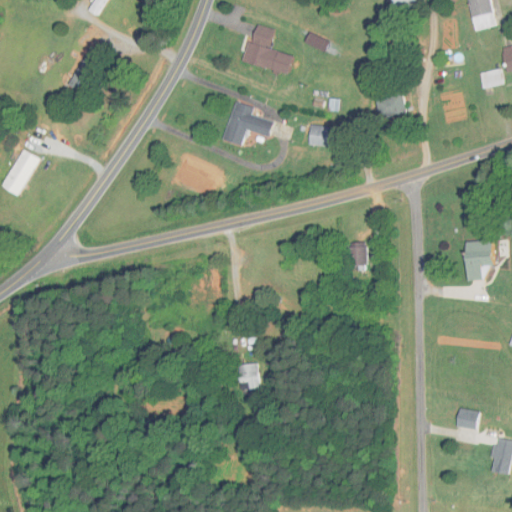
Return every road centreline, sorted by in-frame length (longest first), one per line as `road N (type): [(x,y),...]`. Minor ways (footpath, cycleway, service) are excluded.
road 1 (residential): [(50,256),(245,221),(511,143)]
road 2 (tertiary): [(0,295),(50,256),(117,164),(179,67),(206,0)]
road 3 (residential): [(409,177),(421,511)]
